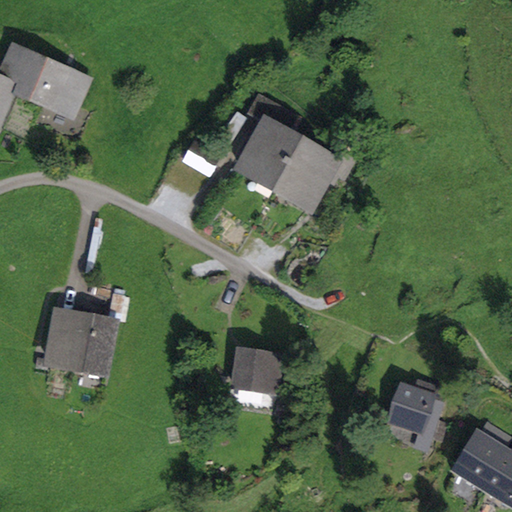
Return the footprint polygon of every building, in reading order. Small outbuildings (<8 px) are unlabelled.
[(22,86),(19,94),(74,117),(90,79),(14,47),(3,73),(14,77),(12,82),(22,86)] [(4,107),(14,85),(0,78),(0,125),(8,109),(4,107)] [(277,185),(301,144),(286,136),(296,118),(260,98),(250,115),(266,124),(240,169),(259,179),(261,175),(277,185)] [(310,208),(336,163),(301,144),(277,185),(294,194),(292,198),(310,208)] [(187,162),(209,175),(219,158),(197,145),(187,162)] [(50,364),(104,374),(113,325),(88,321),(90,313),(77,310),(76,319),(59,316),(50,364)] [(241,352),(235,389),(267,393),(272,356),(241,352)] [(421,431),(433,435),(446,394),(419,385),(416,395),(402,390),(392,421),(421,431)] [(415,448),(427,452),(433,435),(421,431),(415,448)] [(459,471),(485,487),(505,454),(479,439),(459,471)] [(511,456),(511,458),(505,454),(485,487),(510,502),(511,499),(511,456)]
